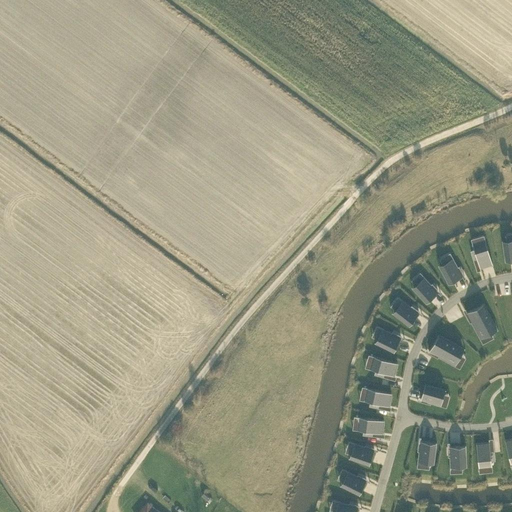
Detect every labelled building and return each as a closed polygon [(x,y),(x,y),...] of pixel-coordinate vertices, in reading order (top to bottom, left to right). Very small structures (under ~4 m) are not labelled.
[(473,249),(470,250),(473,262),(477,261),(479,268),(491,264),(484,240),(472,244),(473,249)] [(511,240),(503,242),(506,261),(511,260),(511,240)] [(454,259),(440,266),(449,283),(463,276),(454,259)] [(425,278),(414,288),(427,302),(438,292),(425,278)] [(404,301),(394,313),(410,325),(419,313),(404,301)] [(488,302),(470,309),(480,335),(498,328),(488,302)] [(384,329),(377,343),(394,351),(401,337),(384,329)] [(443,329),(432,344),(455,360),(466,345),(443,329)] [(373,357),(369,370),(374,371),(373,375),(385,378),(386,374),(393,377),(397,364),(373,357)] [(424,382),(420,397),(439,401),(442,386),(424,382)] [(367,387),(364,400),(369,401),(369,405),(381,407),(381,404),(389,405),(392,393),(367,387)] [(360,417),(358,430),(363,431),(363,435),(375,436),(376,433),(383,434),(385,421),(360,417)] [(421,440),(419,459),(434,461),(436,442),(421,440)] [(491,441),(478,442),(481,467),(494,466),(493,461),(497,460),(496,448),(492,448),(491,441)] [(357,443),(351,458),(369,464),(375,450),(357,443)] [(466,445),(450,446),(451,465),(466,464),(466,445)] [(350,472),(343,486),(360,494),(367,480),(350,472)] [(340,501),(336,511),(357,511),(359,507),(340,501)]
